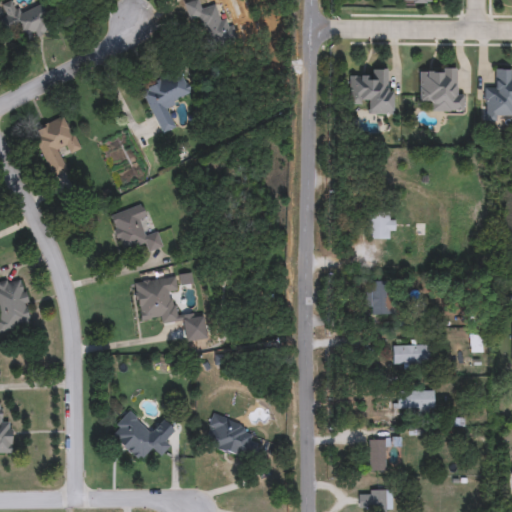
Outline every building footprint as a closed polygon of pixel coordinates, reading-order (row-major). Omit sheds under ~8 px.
[(40,6),(49,32),(20,42),(16,32),(4,36),(0,25),(0,19),(6,17),(2,4),(14,0),(19,14),(40,6)] [(463,113),(429,112),(429,102),(419,102),(419,69),(454,69),(454,90),(463,90),(463,113)] [(484,122),(483,89),(494,89),(494,70),(511,69),(511,110),(499,111),(499,122),(484,122)] [(391,115),(368,114),(369,104),(350,104),(350,78),(372,78),(372,70),(391,70),(391,115)] [(175,128),(160,134),(141,89),(180,72),(190,95),(166,105),(175,128)] [(51,177),(31,131),(65,116),(80,150),(64,157),(70,169),(51,177)] [(109,215),(143,205),(147,217),(140,220),(145,234),(156,230),(162,248),(146,253),(144,244),(120,251),(109,215)] [(393,238),(365,238),(365,215),(393,215),(393,238)] [(140,324),(135,292),(143,291),(142,281),(175,277),(177,295),(175,295),(178,319),(140,324)] [(0,281),(22,278),(31,328),(0,333),(0,281)] [(364,288),(390,288),(390,315),(364,315),(364,288)] [(469,353),(469,335),(482,335),(482,353),(469,353)] [(393,365),(393,345),(428,345),(428,365),(393,365)] [(397,411),(397,391),(433,391),(433,411),(397,411)] [(159,458),(151,450),(138,463),(108,433),(130,410),(169,448),(159,458)] [(249,442),(255,443),(251,459),(205,448),(213,417),(252,427),(249,442)] [(11,454),(0,454),(0,424),(11,424),(11,454)] [(369,471),(369,439),(387,439),(387,471),(369,471)] [(386,511),(358,511),(358,490),(386,490),(386,511)]
